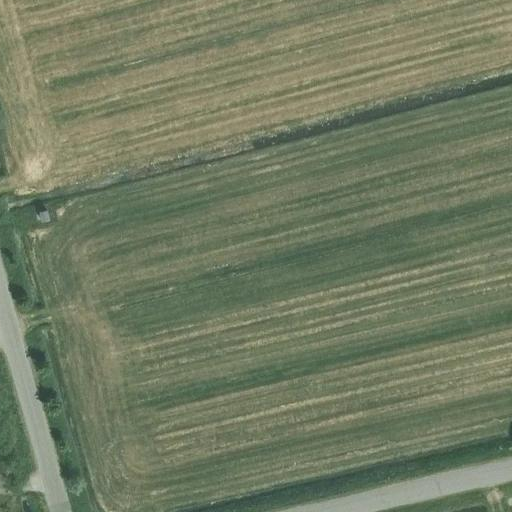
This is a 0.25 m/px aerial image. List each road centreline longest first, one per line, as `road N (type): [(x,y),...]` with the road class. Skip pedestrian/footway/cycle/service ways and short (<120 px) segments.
road 1 (tertiary): [(61,511),(0,291)]
road 2 (tertiary): [(324,511),(511,468)]
